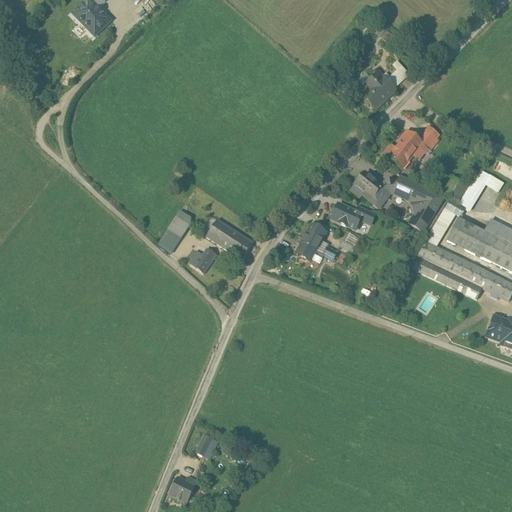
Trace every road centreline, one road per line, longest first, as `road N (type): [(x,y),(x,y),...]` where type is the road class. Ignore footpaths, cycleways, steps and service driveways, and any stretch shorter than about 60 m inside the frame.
road 1 (residential): [(506,0),(284,229),(231,322)]
road 2 (residential): [(61,164),(231,322)]
road 3 (residential): [(231,322),(153,511)]
